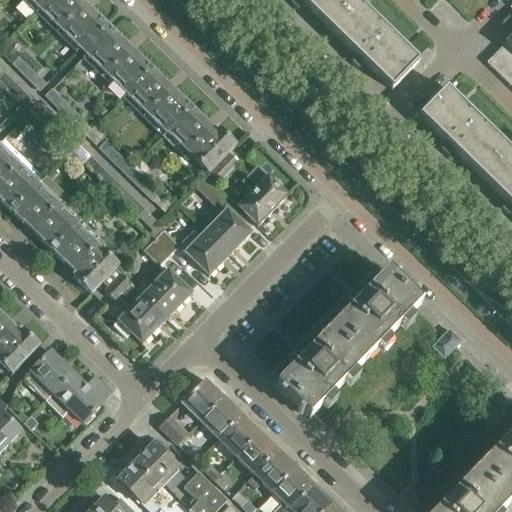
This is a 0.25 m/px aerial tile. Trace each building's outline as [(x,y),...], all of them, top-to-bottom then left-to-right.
[(27,0),(39,11),(49,0),(27,0)] [(49,0),(39,11),(82,54),(106,29),(77,0),(49,0)] [(357,3),(354,0),(293,0),(290,3),(297,11),(303,5),(330,31),(357,3)] [(363,65),(391,91),(419,63),(357,3),(330,31),(356,57),(350,63),(357,70),(363,65)] [(149,71),(106,29),(82,54),(125,96),(149,71)] [(496,74),(511,57),(511,52),(504,45),(486,64),(496,74)] [(506,84),(511,77),(511,57),(496,74),(506,84)] [(18,59),(12,66),(39,92),(45,86),(18,59)] [(125,96),(165,135),(189,111),(149,71),(125,96)] [(0,77),(0,83),(24,107),(30,101),(3,74),(0,77)] [(507,149),(446,89),(418,117),(445,144),(440,150),(447,157),(452,152),(479,177),(507,149)] [(78,118),(51,91),(45,98),(72,124),(78,118)] [(57,139),(63,133),(36,106),(30,113),(57,139)] [(208,175),(228,154),(235,147),(217,129),(213,134),(189,111),(165,135),(165,136),(166,135),(208,175)] [(105,143),(98,150),(125,176),(131,169),(105,143)] [(511,153),(507,149),(479,177),(506,203),(500,209),(508,216),(511,212),(511,153)] [(0,201),(11,213),(37,187),(0,151),(0,201)] [(228,154),(208,175),(218,185),(230,173),(239,164),(228,154)] [(110,192),(117,186),(89,159),(83,165),(110,192)] [(236,209),(256,228),(287,197),(267,178),(266,178),(256,168),(241,184),(251,194),(236,209)] [(131,169),(125,176),(152,202),(158,196),(131,169)] [(205,178),(195,188),(217,211),(200,228),(205,233),(229,256),(250,235),(240,225),(221,207),(228,200),(205,178)] [(117,186),(110,192),(151,232),(157,226),(158,226),(143,211),(117,186)] [(76,227),(77,226),(37,187),(11,213),(52,252),(76,227)] [(117,268),(76,227),(52,252),(75,275),(72,278),(89,295),(117,268)] [(162,233),(153,242),(169,257),(178,248),(162,233)] [(181,245),(181,253),(184,255),(208,278),(229,256),(205,233),(199,239),(193,233),(181,245)] [(158,268),(169,257),(153,242),(143,253),(158,268)] [(167,272),(142,297),(166,321),(191,295),(167,272)] [(355,306),(332,329),(365,362),(415,311),(421,305),(387,272),(382,278),(363,297),(355,290),(347,298),(355,306)] [(120,275),(103,293),(114,303),(130,286),(120,275)] [(128,312),(112,328),(125,340),(130,335),(141,346),(166,321),(142,297),(130,286),(116,300),(128,312)] [(18,333),(0,315),(0,365),(11,376),(39,348),(21,330),(18,333)] [(308,420),(314,414),(365,362),(332,329),(308,354),(300,347),(292,355),(299,362),(275,387),(308,420)] [(448,332),(442,339),(432,349),(444,359),(460,343),(448,332)] [(22,382),(44,403),(72,375),(50,353),(22,382)] [(102,405),(101,404),(110,394),(94,379),(86,388),(72,375),(44,403),(61,420),(68,413),(81,426),(102,405)] [(204,381),(181,406),(199,424),(222,399),(204,381)] [(222,399),(199,424),(217,441),(240,417),(222,399)] [(0,453),(20,433),(1,415),(6,410),(0,404),(0,453)] [(240,417),(217,441),(235,459),(258,435),(240,417)] [(158,429),(177,447),(187,437),(168,418),(158,429)] [(29,419),(22,426),(29,433),(36,426),(29,419)] [(511,434),(477,471),(511,503),(511,501),(511,434)] [(258,435),(235,459),(253,477),(276,452),(258,435)] [(153,446),(137,462),(160,485),(161,484),(163,487),(175,476),(172,473),(176,469),(163,456),(168,452),(158,442),(153,446)] [(185,456),(195,465),(202,458),(192,449),(185,456)] [(253,477),(246,484),(254,492),(261,485),(271,494),(294,470),(276,452),(253,477)] [(139,506),(160,485),(137,462),(116,483),(139,506)] [(213,482),(220,475),(211,466),(204,473),(213,482)] [(275,511),(289,511),(313,487),(294,470),(271,494),(282,505),(275,511)] [(436,511),(502,511),(511,503),(477,471),(436,511)] [(188,511),(217,511),(226,503),(197,475),(183,490),(194,500),(189,505),(192,509),(188,511)] [(220,475),(213,482),(222,491),(229,484),(220,475)] [(313,487),(289,511),(323,511),(331,505),(313,487)] [(232,501),(240,509),(247,501),(239,494),(232,501)] [(131,511),(119,500),(112,507),(104,499),(90,511),(131,511)] [(240,509),(243,511),(253,511),(256,510),(247,501),(240,509)]
